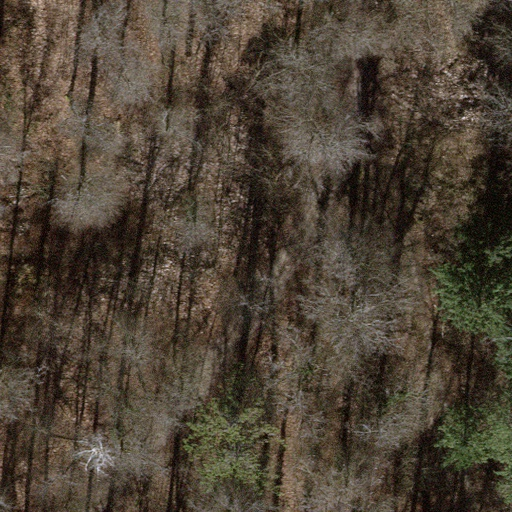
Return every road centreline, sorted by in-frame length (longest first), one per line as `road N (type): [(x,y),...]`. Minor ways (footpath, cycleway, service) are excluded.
road 1 (track): [(349,0),(445,414),(478,511)]
road 2 (track): [(97,511),(265,298),(366,83)]
